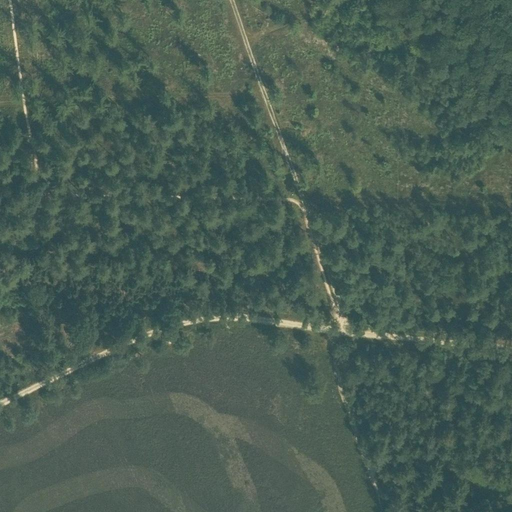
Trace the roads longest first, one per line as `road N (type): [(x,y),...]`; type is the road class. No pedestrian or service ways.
road 1 (track): [(0,403),(187,320),(345,330)]
road 2 (track): [(264,95),(0,104)]
road 3 (track): [(231,0),(303,199)]
road 4 (track): [(345,330),(511,351)]
road 5 (track): [(0,302),(46,306),(134,340)]
